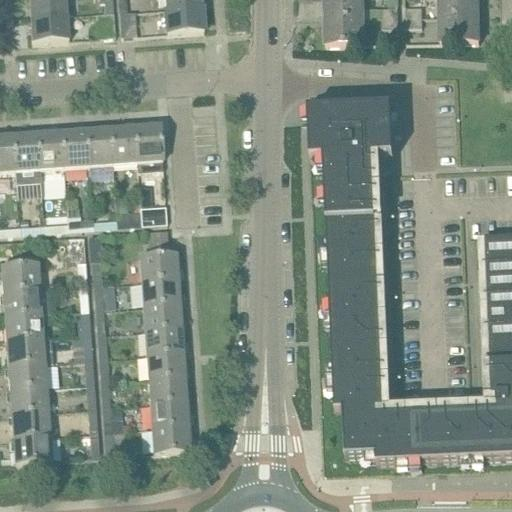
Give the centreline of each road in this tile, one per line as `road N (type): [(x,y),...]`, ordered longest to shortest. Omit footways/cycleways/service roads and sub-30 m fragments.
road 1 (secondary): [(263,385),(266,81)]
road 2 (residential): [(0,95),(266,81)]
